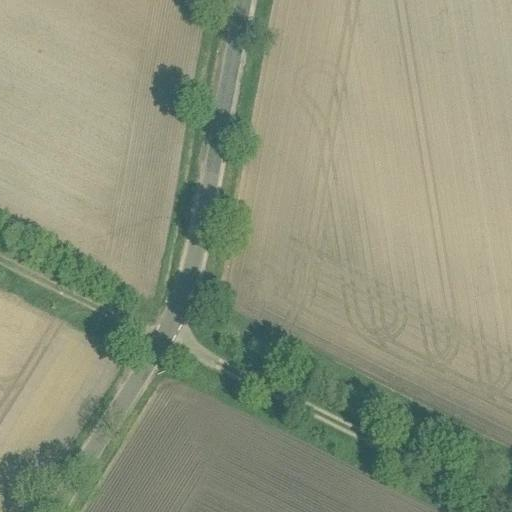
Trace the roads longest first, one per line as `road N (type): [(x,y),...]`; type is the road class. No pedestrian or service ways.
road 1 (track): [(0,260),(505,511)]
road 2 (tertiary): [(62,511),(166,343),(234,0)]
